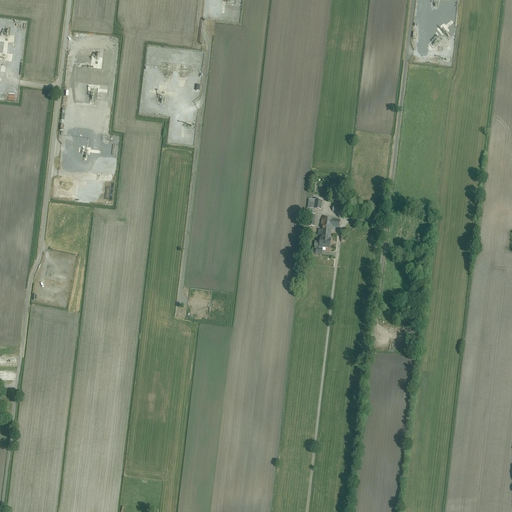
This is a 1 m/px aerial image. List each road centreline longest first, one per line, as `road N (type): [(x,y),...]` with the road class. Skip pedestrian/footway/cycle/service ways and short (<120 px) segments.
road 1 (track): [(0,511),(68,0)]
road 2 (track): [(412,0),(374,322),(386,338)]
road 3 (unknown): [(343,198),(304,511)]
road 4 (track): [(214,0),(179,302)]
